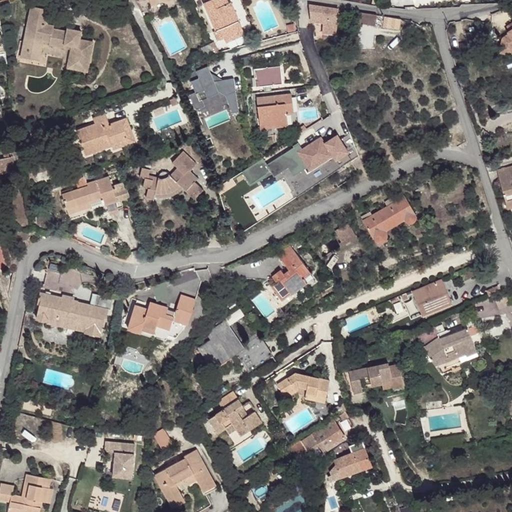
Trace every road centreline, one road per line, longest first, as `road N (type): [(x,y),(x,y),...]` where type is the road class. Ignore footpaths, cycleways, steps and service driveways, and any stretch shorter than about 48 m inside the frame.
road 1 (residential): [(477,159),(446,149),(428,153),(225,255),(143,268),(65,241),(48,243),(25,264),(0,379)]
road 2 (unknown): [(262,411),(252,378),(324,331),(322,320),(503,238)]
road 3 (residential): [(477,159),(433,18)]
road 4 (residential): [(313,0),(433,18)]
